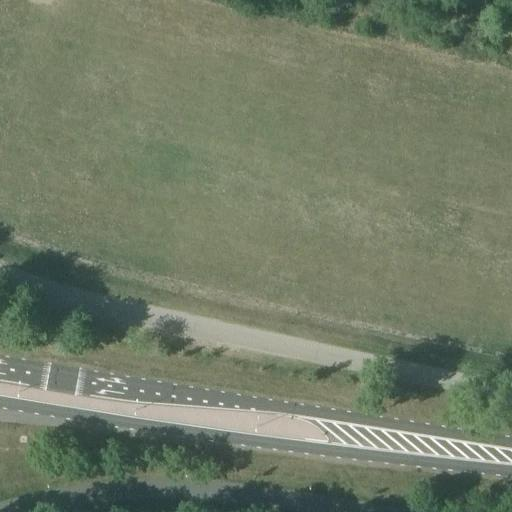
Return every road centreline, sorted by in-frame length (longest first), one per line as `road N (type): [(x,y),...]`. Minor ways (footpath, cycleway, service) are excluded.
road 1 (unclassified): [(0,266),(100,304),(511,392)]
road 2 (primary): [(511,441),(0,367)]
road 3 (primary): [(0,402),(511,464)]
road 4 (unclassified): [(357,511),(199,489),(82,491),(0,510)]
